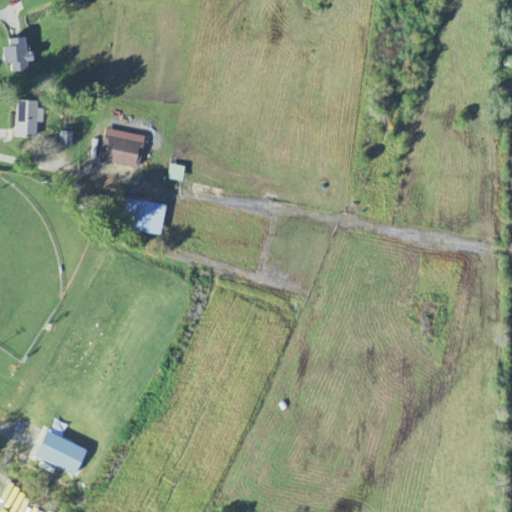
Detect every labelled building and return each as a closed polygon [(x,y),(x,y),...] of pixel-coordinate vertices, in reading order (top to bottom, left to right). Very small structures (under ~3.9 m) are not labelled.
[(27,73),(26,64),(32,63),(31,54),(25,55),(25,40),(8,41),(8,48),(3,49),(4,66),(10,66),(11,74),(27,73)] [(15,139),(36,140),(36,124),(42,124),(42,111),(36,111),(37,103),(15,103),(15,139)] [(138,171),(144,139),(105,131),(99,162),(138,171)] [(71,149),(72,134),(60,134),(60,148),(71,149)] [(167,181),(182,183),(184,169),(169,167),(167,181)] [(165,208),(125,200),(119,230),(159,238),(165,208)] [(85,453),(45,433),(33,459),(73,478),(85,453)]
